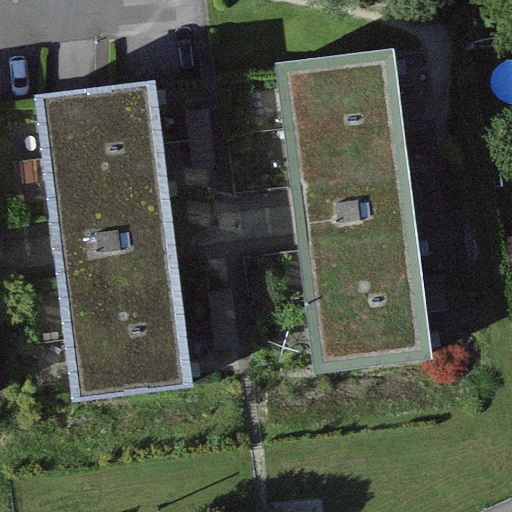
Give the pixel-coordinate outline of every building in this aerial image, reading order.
[(401,50),(286,66),(300,197),(306,243),(323,375),(438,361),(432,312),(428,280),(422,228),(417,183),(411,132),(407,99),(401,50)] [(197,385),(180,257),(176,214),(161,85),(45,98),(60,229),(66,273),(67,283),(83,400),(197,385)] [(422,97),(407,99),(411,132),(427,130),(422,97)] [(210,110),(189,112),(196,169),(217,167),(210,110)] [(443,278),(428,280),(432,312),(447,310),(443,278)] [(231,289),(210,292),(216,349),(238,346),(231,289)]
